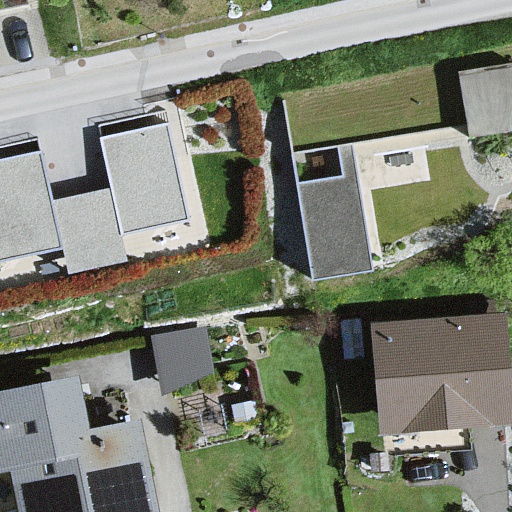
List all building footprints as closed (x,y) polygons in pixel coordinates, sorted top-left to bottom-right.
[(511,130),(511,96),(504,64),(444,79),(461,144),(511,130)] [(176,126),(104,142),(117,195),(129,246),(199,230),(176,126)] [(45,151),(0,159),(0,268),(66,256),(56,209),(45,151)] [(351,176),(288,187),(304,280),(367,270),(351,176)] [(117,195),(56,209),(66,256),(72,279),(133,265),(129,246),(117,195)] [(496,319),(363,332),(374,443),(506,430),(496,319)] [(167,375),(214,364),(209,341),(162,351),(167,375)] [(68,378),(0,391),(0,491),(3,511),(146,511),(127,422),(78,432),(68,378)]
